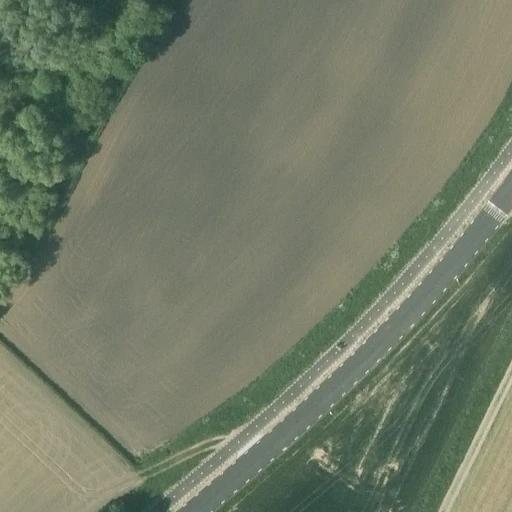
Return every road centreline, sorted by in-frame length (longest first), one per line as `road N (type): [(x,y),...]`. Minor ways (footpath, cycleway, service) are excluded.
road 1 (tertiary): [(193,511),(351,371),(511,190)]
road 2 (track): [(446,511),(511,377)]
